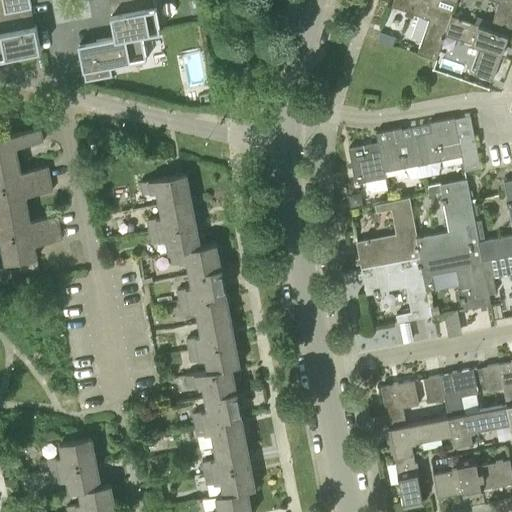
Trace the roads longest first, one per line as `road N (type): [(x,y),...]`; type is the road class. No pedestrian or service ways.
road 1 (residential): [(286,143),(56,89)]
road 2 (unclassified): [(322,369),(286,143)]
road 3 (residential): [(322,369),(511,332)]
road 4 (residential): [(91,261),(56,89)]
road 5 (unclassified): [(347,511),(322,369)]
